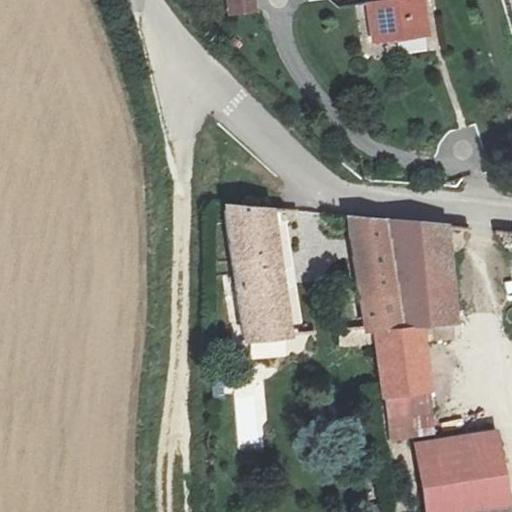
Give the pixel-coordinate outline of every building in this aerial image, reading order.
[(226,0),(228,17),(257,14),(255,0),(226,0)] [(372,52),(431,44),(427,12),(422,12),(420,0),(386,0),(386,2),(366,4),(372,52)] [(270,209),(223,204),(222,208),(245,344),(290,338),(270,209)] [(346,214),(362,300),(400,294),(385,219),(346,214)] [(368,329),(375,330),(421,328),(434,328),(437,345),(457,342),(454,327),(457,325),(442,225),(385,219),(400,294),(362,300),(368,329)] [(385,398),(430,390),(421,328),(375,330),(385,398)] [(430,390),(385,398),(392,444),(415,438),(413,416),(434,413),(430,390)] [(509,511),(496,431),(415,444),(425,511),(509,511)]
